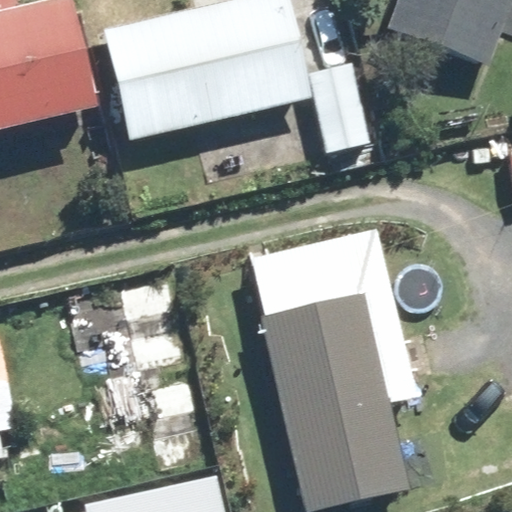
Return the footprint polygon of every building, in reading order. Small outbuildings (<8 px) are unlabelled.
[(0,0),(0,136),(101,114),(76,1),(21,13),(17,0),(0,0)] [(291,0),(268,0),(104,37),(129,144),(315,102),(309,76),(291,0)] [(511,0),(396,0),(385,32),(487,70),(500,35),(511,39),(511,0)] [(352,66),(309,76),(315,102),(327,156),(370,146),(352,66)] [(328,511),(409,494),(365,302),(260,326),(302,511),(328,511)] [(182,324),(133,335),(141,371),(190,360),(182,324)] [(205,424),(156,435),(164,472),(213,461),(205,424)]
